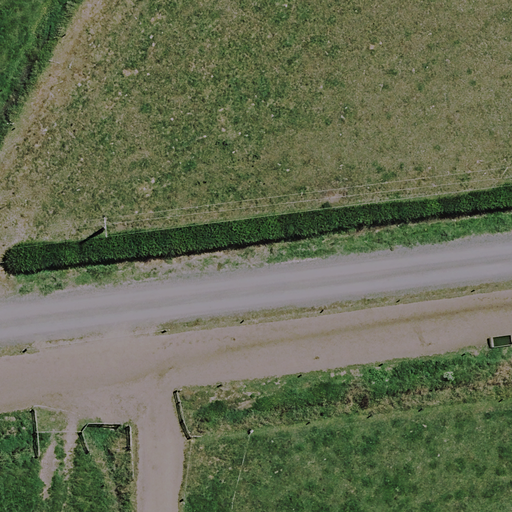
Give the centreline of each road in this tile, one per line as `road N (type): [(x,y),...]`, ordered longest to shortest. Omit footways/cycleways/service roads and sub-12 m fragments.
road 1 (unclassified): [(511,245),(0,313)]
road 2 (track): [(0,386),(511,318)]
road 3 (track): [(130,296),(159,444),(159,511)]
